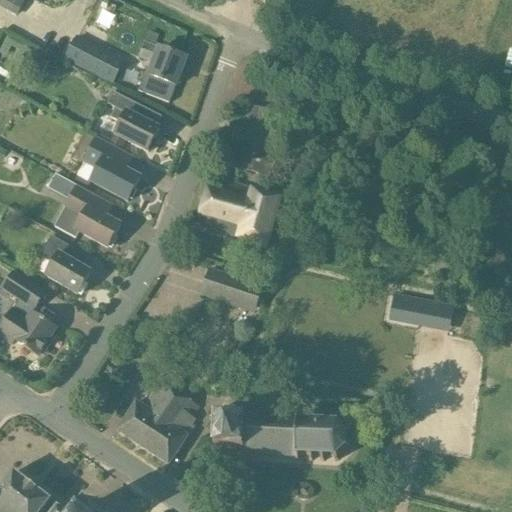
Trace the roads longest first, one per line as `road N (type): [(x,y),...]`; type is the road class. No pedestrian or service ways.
road 1 (residential): [(53,419),(163,244),(237,29)]
road 2 (unclassified): [(511,125),(456,114),(237,29)]
road 3 (unclassified): [(53,419),(190,511)]
